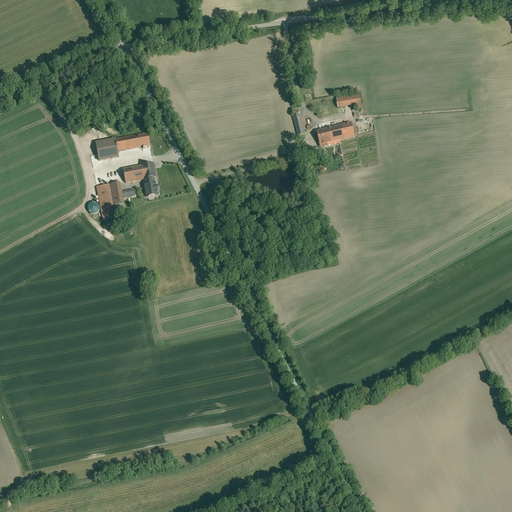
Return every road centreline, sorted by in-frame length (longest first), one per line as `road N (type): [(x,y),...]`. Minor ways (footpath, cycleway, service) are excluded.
road 1 (residential): [(360,511),(124,46)]
road 2 (unclassified): [(423,0),(124,46)]
road 3 (track): [(180,155),(104,167),(81,208),(0,254)]
road 4 (unclassified): [(124,46),(0,102)]
